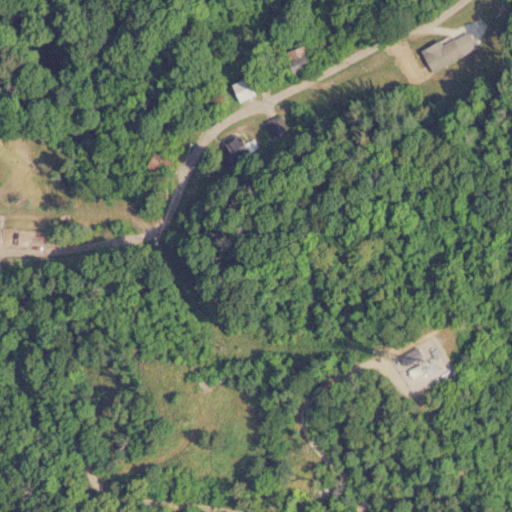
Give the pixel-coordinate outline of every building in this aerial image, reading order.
[(282,51),(288,77),(309,71),(303,46),(282,51)] [(446,61),(431,46),(419,59),(434,74),(446,61)] [(233,99),(249,98),(248,82),(232,83),(233,99)] [(256,140),(248,144),(252,151),(259,146),(256,140)] [(142,164),(164,176),(173,160),(151,148),(142,164)] [(416,352),(411,344),(393,355),(398,364),(416,352)]
